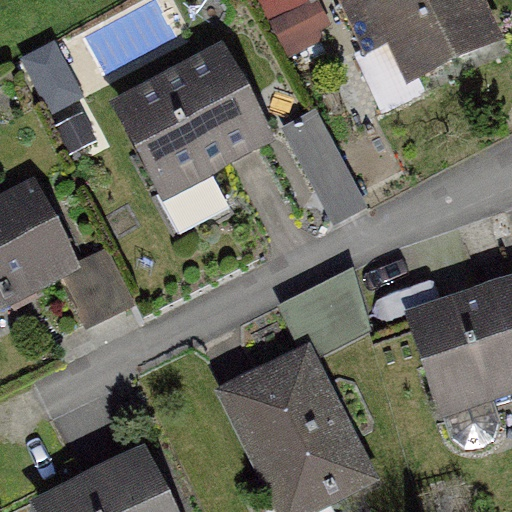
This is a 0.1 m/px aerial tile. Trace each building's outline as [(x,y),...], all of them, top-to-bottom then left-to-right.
[(254,0),(266,25),(312,4),(310,0),(254,0)] [(408,81),(487,45),(465,0),(337,0),(364,56),(391,44),(408,81)] [(224,211),(205,176),(256,148),(210,61),(120,109),(160,185),(161,184),(166,194),(154,200),(175,238),(224,211)] [(313,121),(284,136),(308,181),(337,166),(313,121)] [(65,155),(81,147),(70,126),(54,134),(65,155)] [(0,305),(70,271),(30,191),(0,206),(0,305)] [(511,392),(511,289),(414,321),(441,402),(480,390),(484,402),(511,392)] [(363,483),(301,362),(223,401),(277,508),(309,492),(316,494),(321,504),(363,483)] [(155,511),(132,464),(40,509),(41,511),(155,511)]
